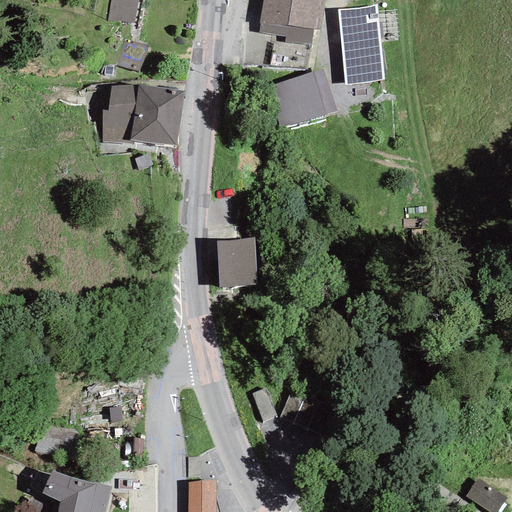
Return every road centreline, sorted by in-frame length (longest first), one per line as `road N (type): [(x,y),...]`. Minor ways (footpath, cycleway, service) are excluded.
road 1 (tertiary): [(205,54),(191,246),(201,344)]
road 2 (tertiary): [(201,344),(220,417),(265,511)]
road 3 (residential): [(165,511),(170,381),(201,344)]
